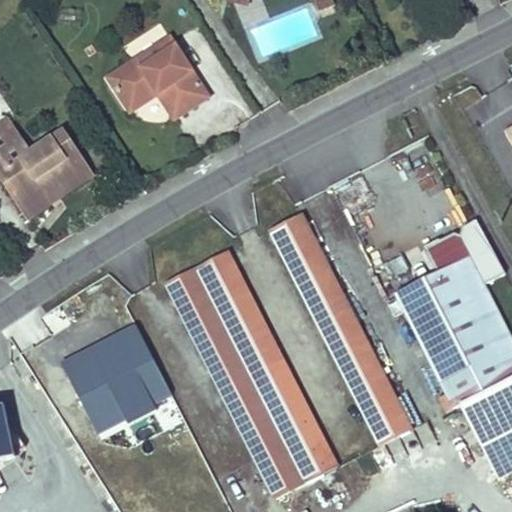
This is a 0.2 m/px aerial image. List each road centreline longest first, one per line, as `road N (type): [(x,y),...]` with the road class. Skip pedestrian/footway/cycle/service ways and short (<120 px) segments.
road 1 (unclassified): [(0,316),(200,190),(511,33)]
road 2 (unknown): [(511,506),(497,493),(443,477),(366,511)]
road 3 (unknown): [(433,72),(511,210)]
